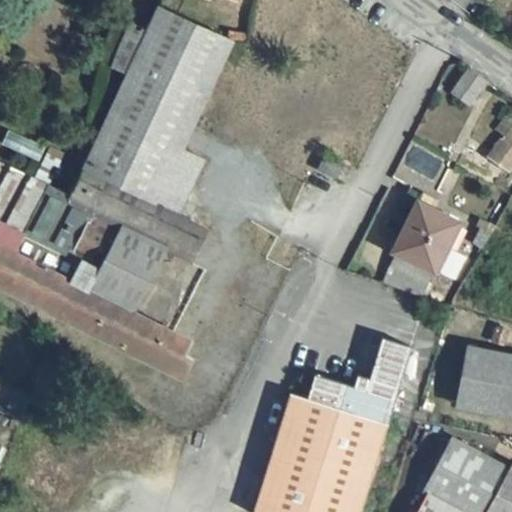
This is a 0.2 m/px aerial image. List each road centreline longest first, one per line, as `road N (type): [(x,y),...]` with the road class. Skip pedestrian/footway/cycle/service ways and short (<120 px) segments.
road 1 (unknown): [(332,255),(262,397),(247,408),(228,413),(93,358)]
road 2 (unknown): [(450,21),(332,255)]
road 3 (unknown): [(213,206),(332,255)]
